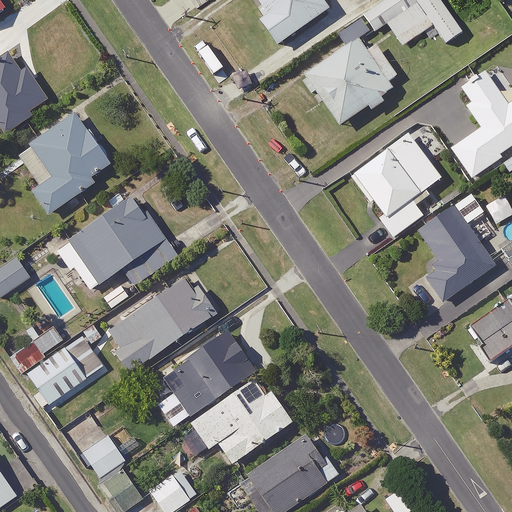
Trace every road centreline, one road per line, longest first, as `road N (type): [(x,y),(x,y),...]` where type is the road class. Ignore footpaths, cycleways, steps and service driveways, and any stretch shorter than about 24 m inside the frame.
road 1 (residential): [(130,0),(485,511)]
road 2 (residential): [(0,388),(86,511)]
